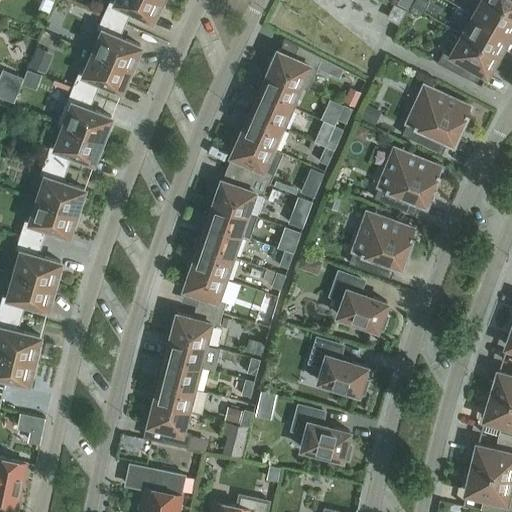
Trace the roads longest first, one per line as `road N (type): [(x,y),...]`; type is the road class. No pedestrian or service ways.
road 1 (residential): [(99,511),(143,311),(198,138),(265,0)]
road 2 (residential): [(203,0),(140,143),(83,325),(41,511)]
road 3 (residential): [(510,108),(414,334),(375,511)]
road 4 (residential): [(426,511),(469,344),(511,236)]
